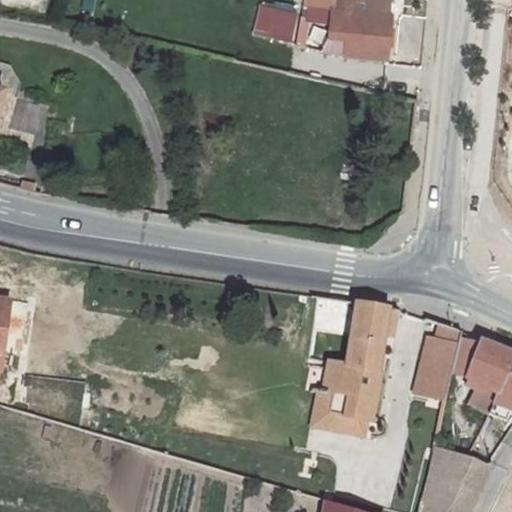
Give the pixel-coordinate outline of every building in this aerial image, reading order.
[(303,0),(303,6),(332,9),(333,0),(303,0)] [(333,0),(332,9),(329,33),(347,35),(345,56),(385,61),(390,16),(383,15),(384,0),(333,0)] [(0,367),(2,353),(20,356),(27,304),(0,300),(0,367)] [(357,304),(347,365),(380,371),(385,337),(389,309),(357,304)] [(398,311),(389,309),(385,337),(393,338),(398,311)] [(437,340),(457,345),(460,334),(460,332),(440,325),(437,340)] [(451,371),(464,377),(479,342),(460,334),(457,345),(451,371)] [(457,345),(437,340),(428,338),(415,392),(444,400),(451,371),(457,345)] [(479,342),(464,377),(477,384),(498,394),(507,376),(511,378),(511,352),(480,340),(479,342)] [(380,371),(347,365),(328,362),(323,390),(332,391),(329,414),(367,421),(370,421),(377,388),(380,371)] [(494,403),(511,410),(511,378),(507,376),(498,394),(494,403)] [(22,384),(19,406),(74,413),(77,392),(22,384)] [(498,394),(477,384),(469,403),(488,412),(489,411),(494,403),(498,394)] [(312,425),(326,428),(365,435),(367,421),(329,414),(332,391),(323,390),(318,389),(312,425)] [(489,411),(511,420),(511,410),(494,403),(489,411)] [(467,511),(488,467),(435,448),(419,511),(360,511),(326,502),(324,511),(467,511)]
